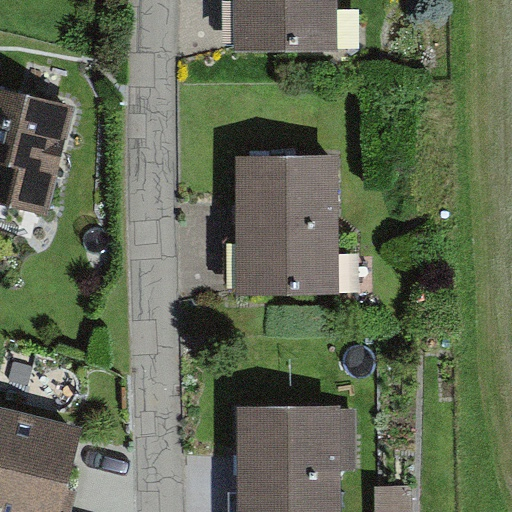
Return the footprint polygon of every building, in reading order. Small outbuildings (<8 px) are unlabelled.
[(338,0),(237,0),(238,50),(340,49),(338,0)] [(76,105),(0,87),(0,202),(48,215),(76,105)] [(340,155),(237,155),(238,295),(340,295),(340,155)] [(62,511),(85,427),(0,404),(0,511),(62,511)] [(342,404),(240,405),(240,511),(343,511),(343,473),(358,473),(357,409),(342,409),(342,404)] [(413,511),(413,486),(377,487),(377,511),(413,511)]
